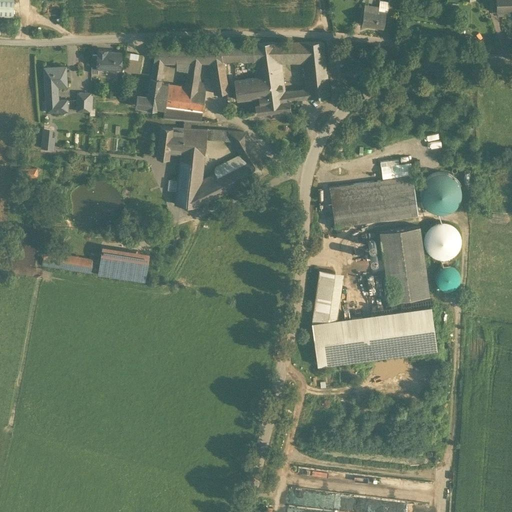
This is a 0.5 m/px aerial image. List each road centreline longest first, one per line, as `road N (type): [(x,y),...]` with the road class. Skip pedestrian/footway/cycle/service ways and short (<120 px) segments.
road 1 (tertiary): [(454,60),(362,95),(316,147),(295,316),(247,511)]
road 2 (unclassified): [(454,60),(429,49),(298,33),(0,42)]
